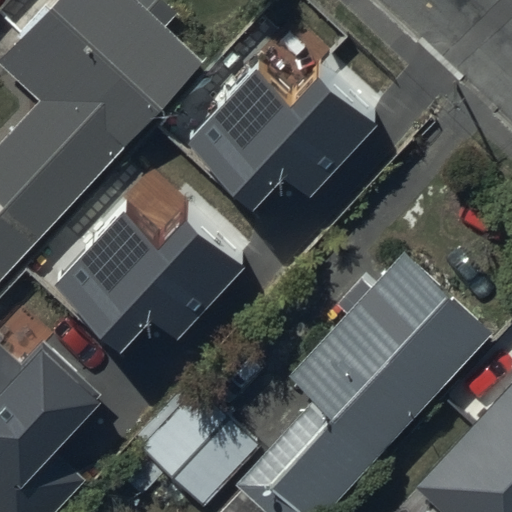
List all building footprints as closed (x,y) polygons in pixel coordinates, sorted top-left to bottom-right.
[(0,272),(204,55),(145,0),(48,0),(0,52),(0,55),(43,96),(0,141),(0,272)] [(259,65),(188,140),(257,205),(290,169),(314,192),(385,116),(324,58),(290,94),(259,65)] [(128,204),(55,282),(124,346),(154,314),(179,337),(251,261),(191,205),(162,236),(128,204)] [(276,511),(325,511),(497,326),(408,244),(373,282),(364,274),(340,300),(349,308),(293,369),(321,395),(242,480),(276,511)] [(0,342),(0,511),(57,511),(88,480),(57,449),(101,403),(43,347),(24,366),(0,342)] [(511,511),(511,383),(415,488),(441,511),(511,511)] [(205,500),(260,442),(198,384),(143,442),(205,500)]
